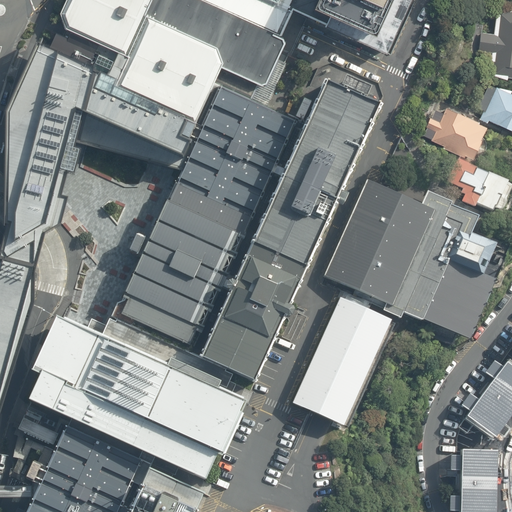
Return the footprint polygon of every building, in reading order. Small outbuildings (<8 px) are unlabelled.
[(184,111),(182,116),(195,122),(214,81),(251,98),(258,82),(261,84),(266,82),(277,58),(285,41),(282,34),(206,0),(65,0),(60,11),(65,27),(55,23),(50,34),(46,42),(47,44),(47,46),(92,65),(98,52),(113,59),(107,74),(105,77),(117,82),(184,111)] [(206,0),(282,34),(284,29),(293,10),(292,10),(292,9),(289,7),(290,4),(289,3),(290,0),(206,0)] [(290,0),(289,3),(290,4),(289,7),(292,9),(292,8),(325,22),(324,24),(389,52),(410,0),(290,0)] [(511,8),(496,13),(494,33),(491,33),(480,31),(478,50),(489,51),(495,52),(492,74),(511,76),(511,8)] [(47,46),(38,42),(33,54),(6,113),(6,206),(6,224),(8,224),(6,229),(0,251),(0,413),(35,303),(35,284),(35,271),(43,244),(45,234),(55,229),(58,227),(61,225),(61,223),(68,198),(62,196),(68,173),(74,175),(81,150),(74,148),(76,143),(84,114),(183,158),(187,149),(189,143),(190,144),(192,140),(189,139),(196,123),(195,122),(182,116),(184,111),(117,82),(105,77),(107,74),(95,69),(96,67),(92,65),(47,46)] [(98,52),(92,65),(96,67),(95,69),(107,74),(113,59),(98,52)] [(251,98),(266,105),(282,72),(286,62),(285,61),(277,58),(266,82),(261,84),(258,82),(251,98)] [(326,82),(308,123),(286,170),(283,177),(235,282),(230,292),(201,357),(227,368),(256,381),(285,316),(288,317),(291,316),(293,310),(292,307),(290,306),(337,201),(342,204),(347,195),(341,192),(381,107),(379,106),(363,98),(363,97),(365,98),(370,88),(344,77),(340,87),(342,87),(341,89),(326,82)] [(117,303),(111,317),(116,319),(192,353),(204,326),(201,325),(208,312),(210,313),(214,306),(211,305),(217,291),(219,292),(222,288),(230,292),(235,282),(226,278),(228,274),(225,273),(231,259),(234,260),(237,254),(234,253),(241,238),(243,240),(245,236),(243,235),(271,172),(274,165),(296,118),(266,105),(251,98),(214,81),(195,122),(196,123),(189,139),(192,140),(190,144),(189,143),(187,149),(192,151),(183,172),(181,171),(160,215),(148,241),(144,240),(145,239),(136,235),(129,251),(137,255),(138,254),(141,256),(122,301),(117,303)] [(488,119),(511,129),(511,92),(510,92),(511,89),(498,86),(496,85),(485,111),(483,111),(479,119),(487,122),(488,119)] [(478,120),(446,106),(443,112),(435,108),(431,117),(430,116),(428,121),(426,126),(427,126),(423,135),(431,138),(430,139),(444,145),(443,147),(465,157),(465,155),(473,158),(481,138),(486,125),(478,122),(478,120)] [(84,114),(76,143),(86,146),(150,163),(181,171),(183,172),(192,151),(187,149),(183,158),(84,114)] [(308,123),(296,118),(274,165),(286,170),(308,123)] [(470,161),(459,156),(447,181),(463,188),(461,192),(465,194),(462,200),(462,201),(475,207),(475,205),(476,204),(493,211),(494,207),(501,209),(502,208),(503,207),(505,207),(507,201),(506,199),(511,185),(511,184),(507,182),(508,180),(488,172),(488,174),(476,169),(476,168),(469,164),(470,161)] [(286,170),(274,165),(271,172),(283,177),(286,170)] [(226,278),(235,282),(283,177),(271,172),(243,235),(245,236),(243,240),(241,238),(234,253),(237,254),(234,260),(231,259),(225,273),(228,274),(226,278)] [(422,204),(367,180),(324,275),(386,303),(382,311),(400,318),(403,312),(422,321),(423,320),(469,340),(505,256),(493,251),(496,244),(471,233),(478,216),(451,204),(452,202),(427,191),(422,204)] [(201,357),(230,292),(222,288),(219,292),(217,291),(211,305),(214,306),(210,313),(208,312),(201,325),(204,326),(192,353),(201,357)] [(391,320),(340,298),(292,403),(302,407),(310,411),(332,421),(343,426),(344,424),(391,320)] [(225,371),(227,368),(201,357),(192,353),(116,319),(115,322),(110,319),(109,319),(106,325),(91,319),(87,328),(64,317),(63,319),(62,319),(57,316),(32,370),(41,374),(28,400),(32,401),(66,417),(70,419),(71,419),(143,451),(139,458),(141,459),(131,480),(140,484),(195,509),(202,493),(204,494),(205,493),(172,478),(173,475),(175,475),(179,467),(206,480),(218,454),(221,455),(244,400),(232,395),(237,384),(230,381),(233,374),(225,371)] [(494,437),(511,412),(511,366),(506,362),(503,367),(494,360),(485,372),(493,379),(478,399),(470,392),(461,405),(469,411),(466,416),(494,437)] [(66,417),(32,401),(18,429),(53,445),(66,417)] [(128,511),(140,484),(131,480),(141,459),(139,458),(143,451),(71,419),(68,426),(65,425),(47,468),(32,462),(25,478),(39,484),(31,502),(26,511),(128,511)] [(495,511),(497,450),(461,449),(461,455),(450,455),(450,470),(461,470),(460,496),(449,495),(449,510),(460,511),(459,511),(495,511)] [(193,511),(195,509),(140,484),(128,511),(193,511)]
